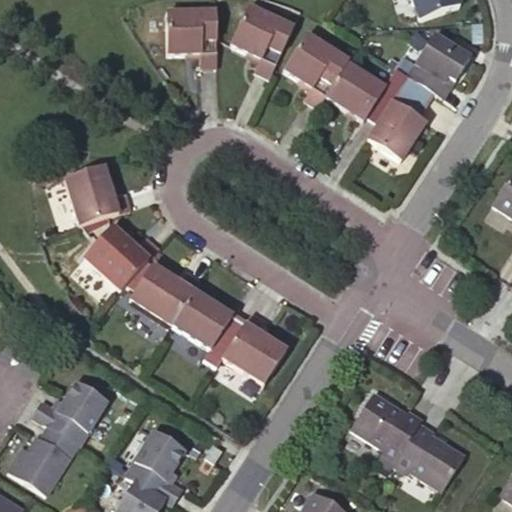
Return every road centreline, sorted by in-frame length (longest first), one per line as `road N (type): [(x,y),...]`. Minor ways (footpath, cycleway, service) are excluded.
road 1 (residential): [(393,240),(228,141),(193,140),(177,155),(170,202),(185,218),(344,323)]
road 2 (residential): [(504,11),(499,55),(393,240)]
road 3 (residential): [(344,323),(228,511)]
road 4 (residential): [(511,378),(366,286)]
